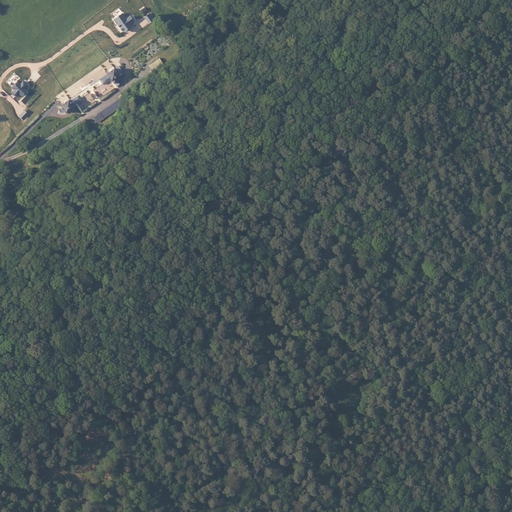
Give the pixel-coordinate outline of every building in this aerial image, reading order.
[(133,26),(123,15),(118,20),(128,31),(133,26)] [(121,73),(116,66),(107,73),(117,85),(118,84),(116,81),(120,79),(119,77),(122,75),(121,73)] [(22,96),(28,90),(19,83),(18,84),(14,80),(10,84),(22,96)] [(31,93),(28,90),(22,96),(25,99),(31,93)] [(69,99),(61,105),(63,108),(60,110),(62,113),(65,111),(66,113),(75,106),(69,99)]
